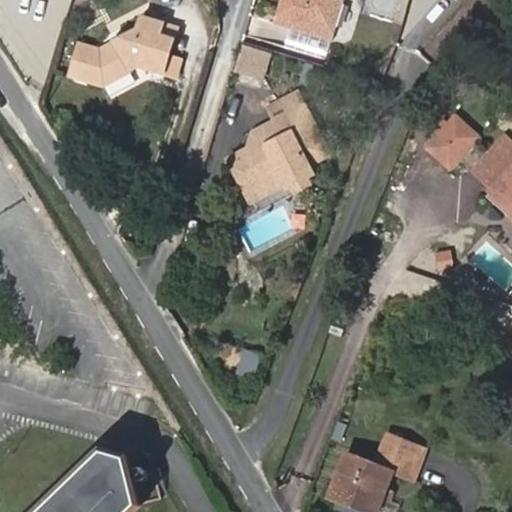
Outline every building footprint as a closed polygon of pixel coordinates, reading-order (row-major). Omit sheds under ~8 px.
[(300,0),(294,20),(334,33),(343,0),(300,0)] [(146,32),(150,19),(139,16),(135,27),(96,47),(76,41),(66,73),(100,83),(137,65),(173,76),(179,59),(166,55),(172,39),(146,32)] [(175,27),(150,19),(146,32),(172,39),(175,27)] [(270,50),(241,41),(233,68),(261,77),(270,50)] [(271,111),(278,124),(308,109),(301,96),(271,111)] [(294,186),(307,180),(309,170),(308,166),(331,155),(308,109),(278,124),(256,135),(262,148),(231,163),(247,195),(281,178),(284,184),(294,186)] [(449,127),(441,136),(428,150),(452,171),(481,140),(457,118),(449,127)] [(437,132),(441,136),(449,127),(445,123),(437,132)] [(504,184),(495,193),(511,209),(511,142),(509,140),(485,165),(504,184)] [(475,175),(495,193),(504,184),(485,165),(475,175)] [(310,187),(307,180),(294,186),(298,193),(310,187)] [(511,209),(495,193),(492,197),(511,215),(511,209)] [(43,306),(22,317),(36,344),(57,333),(43,306)] [(98,356),(112,382),(135,370),(121,344),(98,356)] [(419,451),(386,439),(374,469),(347,458),(330,500),(359,511),(376,511),(380,503),(387,505),(390,499),(383,496),(391,476),(406,482),(419,451)] [(419,451),(406,482),(413,485),(426,453),(419,451)] [(125,511),(134,504),(160,498),(151,456),(124,462),(123,458),(103,452),(37,511),(125,511)]
